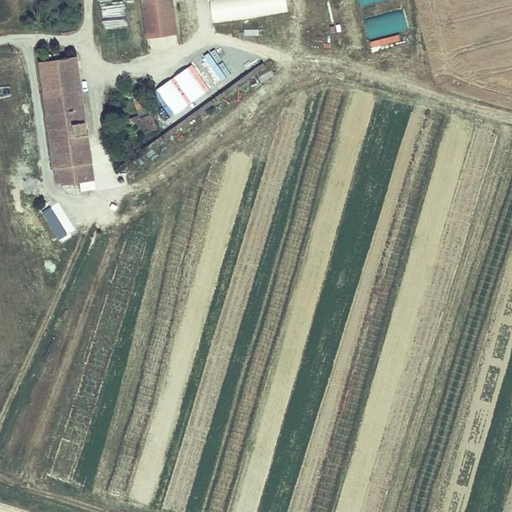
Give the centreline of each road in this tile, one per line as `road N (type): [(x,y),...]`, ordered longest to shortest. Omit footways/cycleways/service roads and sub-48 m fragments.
road 1 (track): [(20,36),(84,37),(101,67),(127,69),(201,40),(255,43),(288,61),(326,58),(511,116)]
road 2 (track): [(20,36),(47,188),(64,201),(105,197),(166,173),(288,61)]
road 3 (track): [(0,424),(105,197),(101,67)]
